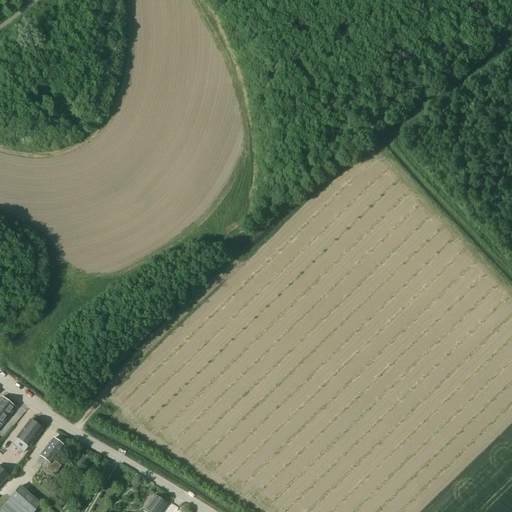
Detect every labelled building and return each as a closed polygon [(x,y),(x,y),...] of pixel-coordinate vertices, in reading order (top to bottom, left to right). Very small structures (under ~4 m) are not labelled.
[(0,428),(2,426),(2,425),(9,415),(15,408),(2,398),(0,400),(0,428)] [(28,447),(41,430),(30,422),(17,438),(28,447)] [(60,466),(53,461),(63,448),(53,439),(40,456),(47,461),(42,467),(54,475),(60,466)] [(20,486),(0,508),(0,511),(34,511),(41,505),(20,486)] [(155,497),(144,511),(160,511),(166,504),(155,497)]
